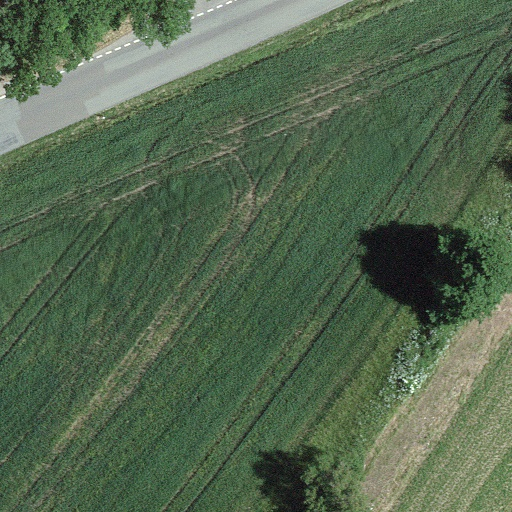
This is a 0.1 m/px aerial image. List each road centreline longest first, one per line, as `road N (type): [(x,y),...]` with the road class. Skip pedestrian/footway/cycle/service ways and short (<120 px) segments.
road 1 (tertiary): [(295,0),(0,129)]
road 2 (unclassified): [(0,128),(193,0)]
